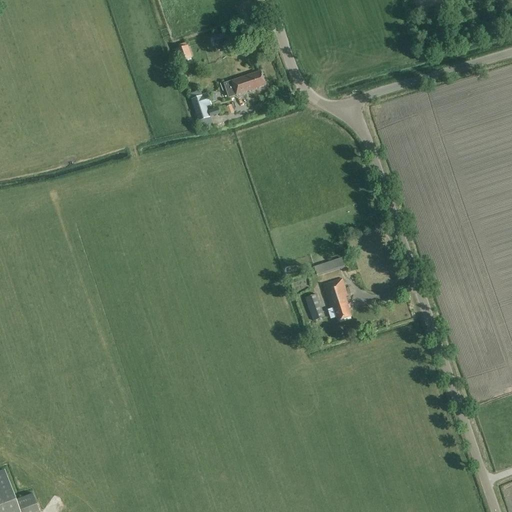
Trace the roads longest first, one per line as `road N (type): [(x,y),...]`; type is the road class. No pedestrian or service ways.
road 1 (tertiary): [(495,511),(369,147),(345,116)]
road 2 (unclassified): [(345,116),(368,96),(511,53)]
road 3 (tertiary): [(345,116),(303,88),(267,0)]
